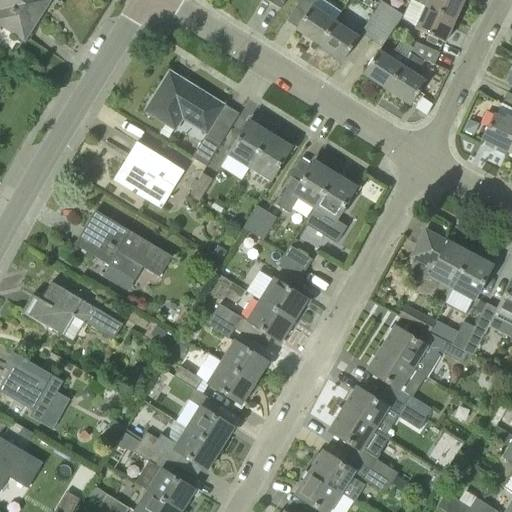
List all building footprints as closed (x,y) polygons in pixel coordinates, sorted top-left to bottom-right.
[(24,41),(49,0),(0,0),(0,10),(0,11),(0,12),(0,25),(2,27),(24,41)] [(264,0),(280,10),(285,0),(264,0)] [(295,31),(319,46),(334,23),(311,8),(316,0),(301,0),(296,8),(305,15),(295,31)] [(463,0),(409,0),(409,1),(425,8),(454,21),(463,0)] [(381,2),(374,13),(384,20),(395,26),(395,27),(402,16),(381,2)] [(425,8),(414,30),(444,44),(454,21),(425,8)] [(370,41),(384,20),(374,13),(359,34),(370,41)] [(381,48),(395,26),(384,20),(370,41),(381,48)] [(334,23),(319,46),(342,62),(358,39),(334,23)] [(411,55),(434,65),(439,54),(416,44),(411,55)] [(387,58),(383,55),(378,51),(362,75),(386,91),(402,67),(401,66),(406,59),(392,50),(387,58)] [(425,82),(402,67),(386,91),(410,106),(425,82)] [(206,133),(204,137),(190,158),(205,168),(219,146),(218,145),(227,132),(214,124),(224,108),(169,75),(146,112),(173,129),(180,117),(206,133)] [(511,95),(507,93),(501,104),(511,109),(511,95)] [(481,140),(507,153),(511,141),(511,119),(506,116),(504,120),(493,115),(481,140)] [(227,156),(248,169),(269,135),(248,122),(227,156)] [(478,126),(468,122),(464,132),(474,137),(478,126)] [(166,126),(159,136),(166,140),(172,130),(166,126)] [(291,148),(269,135),(248,169),(270,182),(291,148)] [(136,143),(127,157),(113,181),(148,202),(161,210),(183,172),(136,143)] [(313,162),(299,184),(291,179),(275,206),(287,214),(296,199),(313,209),(334,175),(313,162)] [(197,202),(211,180),(201,174),(188,196),(197,202)] [(355,188),(334,175),(313,209),(334,222),(355,188)] [(226,205),(217,200),(212,209),(221,214),(226,205)] [(252,235),(266,213),(256,207),(242,229),(252,235)] [(74,246),(133,281),(142,268),(159,278),(171,258),(94,211),(83,230),(88,233),(79,247),(74,244),(74,246)] [(266,213),(252,235),(263,241),(276,219),(266,213)] [(451,290),(469,254),(425,231),(411,257),(433,269),(428,278),(451,290)] [(284,257),(306,271),(312,260),(290,247),(284,257)] [(212,253),(222,260),(226,254),(216,248),(212,253)] [(451,290),(473,301),(492,266),(469,254),(451,290)] [(217,264),(202,255),(195,265),(211,275),(217,264)] [(306,271),(284,257),(278,267),(299,281),(306,271)] [(511,278),(496,310),(495,313),(511,322),(511,332),(508,341),(509,342),(511,335),(511,278)] [(272,279),(259,301),(293,322),(306,301),(272,279)] [(27,314),(22,311),(22,312),(62,334),(71,318),(73,319),(74,318),(113,341),(122,326),(51,283),(40,301),(32,296),(31,298),(34,300),(27,314)] [(280,343),(293,322),(259,301),(246,322),(280,343)] [(212,315),(234,329),(241,319),(219,305),(212,315)] [(405,321),(413,326),(419,314),(404,306),(398,318),(405,321)] [(234,329),(212,315),(206,326),(228,339),(234,329)] [(451,345),(462,351),(474,328),(463,322),(457,334),(451,345)] [(160,343),(167,333),(155,326),(149,335),(160,343)] [(394,327),(380,349),(412,369),(425,378),(439,357),(435,355),(438,352),(461,364),(467,353),(462,351),(451,345),(438,339),(421,330),(415,340),(394,327)] [(444,327),(438,339),(451,345),(457,334),(444,327)] [(485,334),(474,328),(462,351),(467,353),(473,357),(485,334)] [(233,342),(220,364),(254,385),(267,363),(233,342)] [(366,371),(398,391),(412,369),(380,349),(379,350),(366,371)] [(61,382),(51,376),(52,375),(13,354),(0,376),(4,378),(0,385),(0,392),(32,410),(35,405),(46,411),(61,382)] [(241,406),(254,385),(220,364),(207,384),(241,406)] [(195,392),(201,382),(179,368),(173,378),(195,392)] [(189,402),(195,392),(173,378),(167,388),(189,402)] [(341,410),(374,430),(387,409),(355,388),(341,409),(341,410)] [(408,396),(402,405),(425,420),(431,410),(411,398),(408,396)] [(418,430),(425,420),(402,405),(395,415),(397,416),(418,430)] [(199,407),(186,429),(220,450),(233,429),(199,407)] [(373,461),(374,462),(375,460),(388,439),(374,430),(341,410),(327,432),(354,449),(373,461)] [(116,439),(123,428),(123,426),(112,420),(105,433),(116,439)] [(498,442),(507,448),(511,450),(511,438),(495,428),(489,436),(498,442)] [(29,441),(33,434),(23,429),(19,436),(29,441)] [(159,435),(156,440),(145,433),(139,443),(175,466),(182,456),(206,471),(220,450),(186,429),(175,445),(159,435)] [(0,485),(3,486),(8,477),(28,489),(43,463),(0,438),(0,485)] [(147,462),(145,465),(133,483),(147,492),(180,511),(194,491),(169,475),(175,466),(139,443),(133,453),(147,462)] [(501,458),(511,464),(511,450),(507,448),(501,458)] [(351,478),(354,473),(343,465),(321,452),(308,473),(342,495),(353,502),(363,486),(351,478)] [(375,460),(374,462),(373,461),(368,469),(383,479),(391,484),(394,479),(397,474),(383,465),(375,460)] [(368,469),(362,479),(383,493),(385,494),(391,484),(383,479),(368,469)] [(294,496),(319,511),(331,511),(342,495),(308,473),(307,474),(294,496)] [(400,483),(394,479),(391,484),(397,487),(400,483)] [(126,511),(128,510),(106,496),(92,487),(85,497),(100,506),(110,511),(126,511)] [(180,511),(147,492),(134,511),(180,511)] [(474,511),(468,508),(445,493),(436,507),(443,511),(474,511)] [(468,508),(474,511),(497,511),(475,498),(468,508)] [(511,511),(511,499),(503,511),(511,511)]
